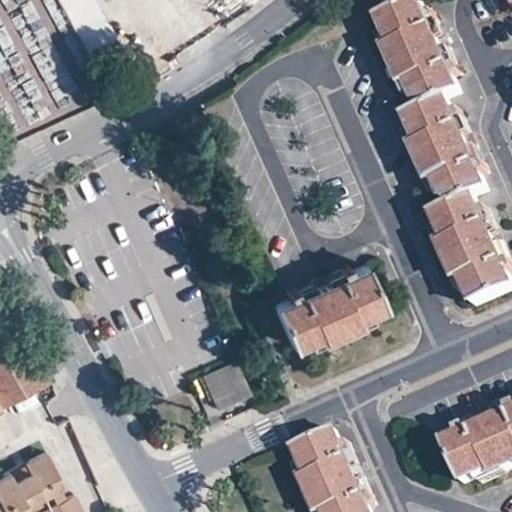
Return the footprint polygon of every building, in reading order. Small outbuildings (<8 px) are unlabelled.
[(432,25),(427,15),(421,1),(381,19),(393,47),(388,49),(403,85),(409,83),(421,110),(448,99),(461,93),(455,78),(451,69),(444,53),(441,46),(438,40),(432,25)] [(434,12),(427,15),(432,25),(439,22),(434,12)] [(445,37),(439,22),(432,25),(438,40),(445,37)] [(445,37),(438,40),(441,46),(444,53),(451,51),(445,37)] [(458,66),(451,51),(444,53),(451,69),(458,66)] [(458,66),(451,69),(455,78),(462,75),(458,66)] [(454,113),(448,99),(421,110),(407,116),(419,145),(414,147),(430,183),(436,181),(448,208),(475,196),(488,190),(482,176),(477,166),(471,151),(468,144),(465,137),(458,122),(454,113)] [(461,111),(454,113),(458,122),(465,120),(461,111)] [(465,120),(458,122),(465,137),(471,134),(465,120)] [(477,149),(471,134),(465,137),(468,144),(471,151),(477,149)] [(477,149),(471,151),(477,166),(484,163),(477,149)] [(488,173),(484,163),(477,166),(482,176),(488,173)] [(482,211),(475,196),(448,208),(447,208),(433,214),(445,243),(441,245),(457,282),(462,279),(474,306),(511,289),(511,278),(510,273),(509,273),(505,264),(498,248),(496,242),(493,235),(486,220),(482,211)] [(488,208),(482,211),(486,220),(492,218),(488,208)] [(499,233),(492,218),(486,220),(493,235),(499,233)] [(499,233),(493,235),(496,242),(498,248),(504,245),(499,233)] [(511,261),(504,245),(498,248),(505,264),(511,261)] [(362,263),(347,270),(338,273),(323,280),(317,283),(309,286),(294,293),(286,296),(271,303),(290,346),(317,334),(319,339),(356,322),(354,316),(381,304),(362,263)] [(344,263),(335,267),(338,273),(347,270),(344,263)] [(338,273),(335,267),(320,274),(323,280),(338,273)] [(320,274),(307,280),(309,286),(317,283),(323,280),(320,274)] [(309,286),(307,280),(292,286),(294,293),(309,286)] [(286,296),(294,293),(292,286),(283,290),(286,296)] [(11,323),(0,328),(0,401),(45,378),(11,323)] [(235,360),(201,375),(216,409),(250,394),(235,360)] [(509,407),(495,413),(498,419),(511,413),(509,407)] [(511,413),(498,419),(491,423),(483,426),(469,432),(461,436),(447,442),(466,483),(492,471),(494,476),(511,468),(511,413)] [(498,419),(495,413),(480,420),(483,426),(491,423),(498,419)] [(480,420),(467,426),(469,432),(483,426),(480,420)] [(469,432),(467,426),(458,430),(461,436),(469,432)] [(346,454),(342,444),(336,430),(295,448),(307,476),(302,478),(317,511),(321,511),(324,511),(372,511),(370,507),(366,498),(359,482),(356,475),(353,469),(346,454)] [(350,441),(342,444),(346,454),(354,451),(350,441)] [(12,479),(9,471),(0,476),(0,511),(34,511),(28,502),(44,492),(39,481),(45,478),(48,483),(51,481),(56,488),(61,485),(64,483),(45,450),(23,463),(27,471),(12,479)] [(361,466),(354,451),(346,454),(353,469),(361,466)] [(23,463),(9,471),(12,479),(27,471),(23,463)] [(361,466),(353,469),(356,475),(359,482),(366,479),(361,466)] [(53,490),(56,488),(51,481),(48,483),(45,478),(39,481),(44,492),(45,494),(53,490)] [(373,495),(366,479),(359,482),(366,498),(373,495)] [(66,493),(61,485),(56,488),(53,490),(57,498),(66,493)] [(57,498),(50,501),(51,504),(55,511),(88,511),(74,488),(66,493),(57,498)] [(45,494),(44,492),(28,502),(34,511),(37,511),(51,504),(50,501),(45,494)] [(373,495),(366,498),(370,507),(377,504),(373,495)]
